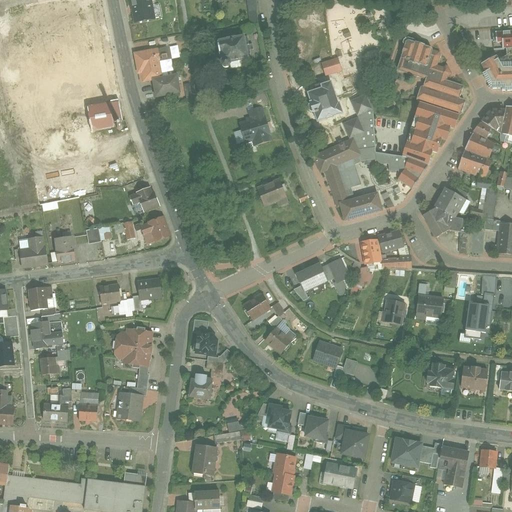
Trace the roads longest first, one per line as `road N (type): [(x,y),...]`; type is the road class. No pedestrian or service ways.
road 1 (residential): [(111,0),(129,91),(188,250)]
road 2 (residential): [(264,0),(287,124),(335,233)]
road 3 (residential): [(209,295),(243,342),(281,374),(381,408)]
road 4 (residential): [(295,511),(300,493),(362,505),(381,408)]
road 5 (residential): [(188,250),(17,278)]
road 6 (residential): [(17,278),(30,433)]
road 7 (residential): [(165,437),(183,319),(209,295)]
road 8 (residential): [(209,295),(335,233)]
road 9 (residential): [(406,212),(454,151),(481,95)]
road 10 (residential): [(165,437),(30,433)]
road 11 (residential): [(381,408),(511,430)]
road 12 (residential): [(406,212),(439,256),(511,264)]
